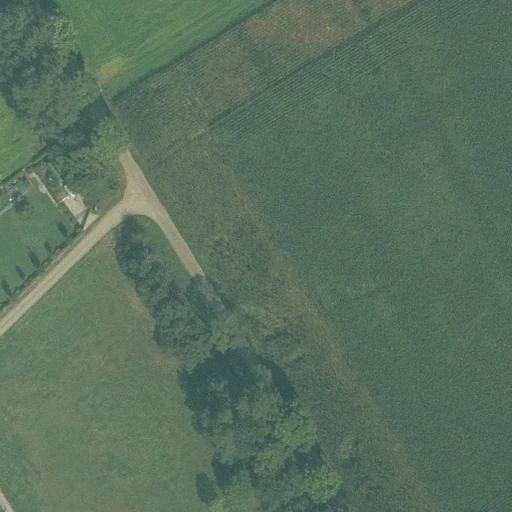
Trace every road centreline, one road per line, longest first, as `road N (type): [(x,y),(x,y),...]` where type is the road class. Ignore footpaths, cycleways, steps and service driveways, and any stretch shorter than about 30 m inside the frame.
road 1 (unclassified): [(30,0),(346,511)]
road 2 (track): [(147,191),(0,339)]
